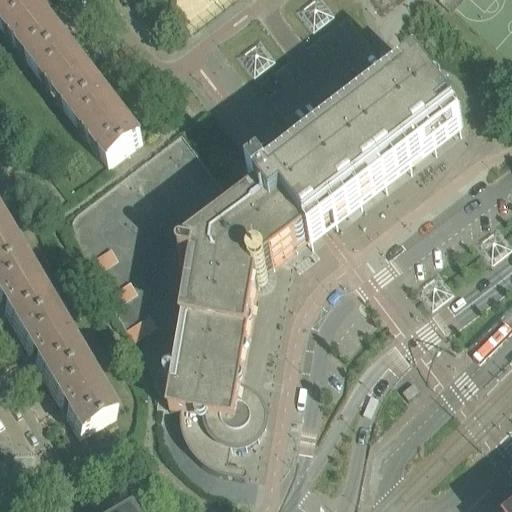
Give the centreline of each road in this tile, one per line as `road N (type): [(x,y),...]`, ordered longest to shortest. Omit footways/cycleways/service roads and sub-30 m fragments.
road 1 (tertiary): [(377,382),(511,274)]
road 2 (tertiary): [(377,382),(351,408),(288,511)]
road 3 (tertiary): [(344,511),(377,382)]
road 4 (residential): [(192,61),(173,73),(154,70),(98,0)]
